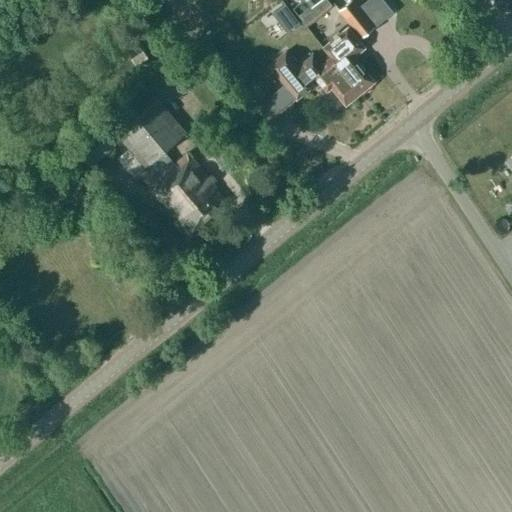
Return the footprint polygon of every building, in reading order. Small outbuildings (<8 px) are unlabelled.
[(339,0),(334,5),(360,36),(373,26),(351,0),(339,0)] [(298,22),(284,4),(272,13),(285,31),(298,22)] [(359,93),(373,81),(353,56),(363,47),(354,36),(349,41),(341,31),(326,44),(333,53),(329,57),(359,93)] [(130,58),(136,65),(148,57),(142,49),(130,58)] [(330,87),(345,105),(359,93),(329,57),(320,64),(311,54),(297,66),(285,51),(267,65),(285,86),(296,98),(312,85),(309,80),(314,76),(325,91),(330,87)] [(225,68),(235,82),(246,74),(236,60),(225,68)] [(186,153),(173,164),(162,150),(184,132),(156,98),(115,132),(144,167),(137,173),(188,234),(227,202),(186,153)] [(72,145),(90,166),(113,145),(95,124),(72,145)] [(209,151),(200,136),(191,142),(201,156),(209,151)]
